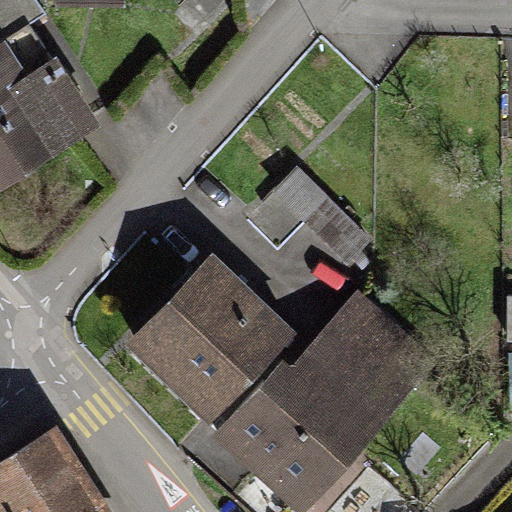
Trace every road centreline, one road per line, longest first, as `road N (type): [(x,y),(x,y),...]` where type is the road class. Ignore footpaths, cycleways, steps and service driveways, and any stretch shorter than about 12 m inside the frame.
road 1 (residential): [(22,326),(302,8)]
road 2 (residential): [(302,8),(511,11)]
road 3 (residential): [(168,511),(48,360)]
